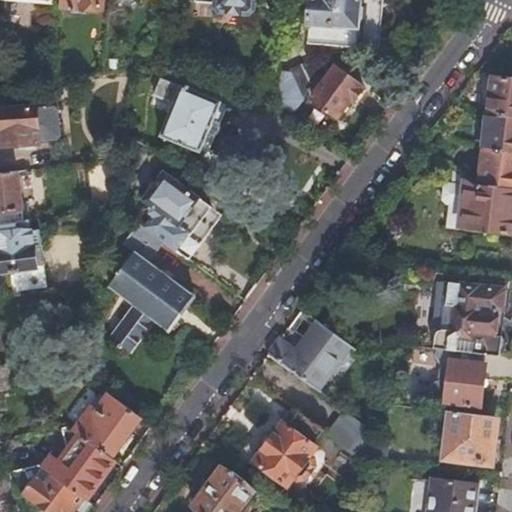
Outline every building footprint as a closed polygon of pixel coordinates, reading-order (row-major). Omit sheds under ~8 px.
[(70,0),(70,8),(104,11),(104,0),(70,0)] [(195,0),(196,2),(217,4),(217,10),(251,13),(252,0),(195,0)] [(309,0),(306,46),(356,50),(359,0),(309,0)] [(273,83),(271,98),(296,113),(325,63),(302,71),(300,66),(287,71),(289,77),(273,83)] [(337,66),(313,97),(338,114),(349,99),(353,101),(354,99),(359,103),(367,92),(362,88),(364,86),(337,66)] [(511,79),(494,77),(489,113),(511,116),(511,79)] [(164,79),(157,95),(176,104),(161,135),(201,153),(223,104),(183,86),(182,88),(164,79)] [(38,108),(0,111),(0,133),(2,133),(3,149),(41,146),(41,142),(62,140),(59,110),(38,112),(38,108)] [(511,116),(489,113),(484,150),(511,153),(511,116)] [(138,139),(123,135),(119,159),(133,157),(138,139)] [(164,156),(138,139),(133,157),(154,171),(164,156)] [(478,187),(511,191),(511,153),(484,150),(478,187)] [(18,173),(0,175),(0,225),(25,222),(18,173)] [(165,173),(143,203),(177,228),(199,198),(165,173)] [(460,211),(463,186),(451,184),(446,228),(460,230),(463,211),(460,211)] [(511,191),(478,187),(463,186),(460,211),(463,211),(460,230),(511,236),(511,191)] [(25,222),(0,225),(0,274),(10,274),(13,293),(47,289),(44,266),(41,246),(34,247),(32,234),(30,222),(25,222)] [(163,242),(137,223),(120,245),(133,255),(120,272),(118,270),(114,274),(117,276),(110,286),(137,306),(135,308),(155,323),(156,321),(170,331),(194,299),(170,282),(174,277),(163,269),(160,274),(146,264),(163,242)] [(34,247),(41,246),(39,233),(32,234),(34,247)] [(509,283),(480,279),(479,288),(439,284),(434,328),(440,329),(437,350),(442,351),(511,358),(511,338),(502,338),(509,283)] [(155,323),(135,308),(113,338),(117,342),(115,345),(123,351),(125,348),(132,353),(155,323)] [(280,341),(269,356),(319,392),(353,348),(318,323),(297,352),(280,341)] [(511,358),(442,351),(441,363),(447,364),(444,384),(438,383),(436,384),(433,385),(431,387),(431,390),(431,393),(432,395),(434,397),(436,398),(445,400),(444,403),(480,406),(484,379),(511,382),(511,358)] [(10,367),(0,370),(0,388),(15,384),(10,367)] [(120,382),(112,393),(135,409),(142,398),(120,382)] [(142,419),(110,396),(99,412),(93,407),(74,432),(80,436),(112,460),(142,419)] [(283,424),(254,464),(288,489),(317,449),(314,446),(325,431),(300,413),(289,428),(283,424)] [(495,418),(454,413),(452,428),(449,428),(447,442),(450,442),(448,458),(489,463),(495,418)] [(370,429),(350,415),(332,439),(358,459),(364,444),(370,429)] [(117,463),(112,460),(80,436),(59,463),(51,457),(43,469),(51,474),(83,498),(88,501),(117,463)] [(358,459),(381,461),(388,462),(390,447),(364,444),(358,459)] [(18,471),(33,467),(31,456),(15,460),(18,471)] [(11,478),(16,491),(31,484),(24,493),(48,511),(60,511),(64,507),(70,511),(72,511),(83,498),(51,474),(43,484),(34,477),(30,469),(11,478)] [(223,469),(193,509),(197,511),(240,511),(255,493),(223,469)] [(431,477),(426,511),(479,511),(483,483),(431,477)]
